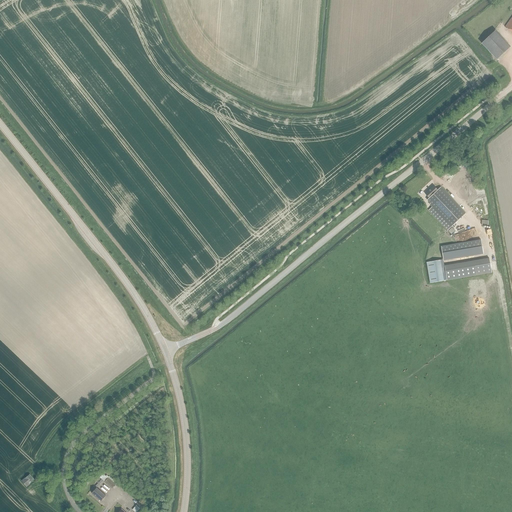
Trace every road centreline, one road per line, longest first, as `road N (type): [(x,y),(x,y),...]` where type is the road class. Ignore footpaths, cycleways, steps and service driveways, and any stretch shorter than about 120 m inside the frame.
road 1 (tertiary): [(165,353),(223,323),(511,87)]
road 2 (secondary): [(165,353),(135,296),(0,123)]
road 3 (unclassified): [(81,511),(63,474),(71,446),(154,376)]
road 4 (tertiary): [(183,511),(186,439),(165,353)]
